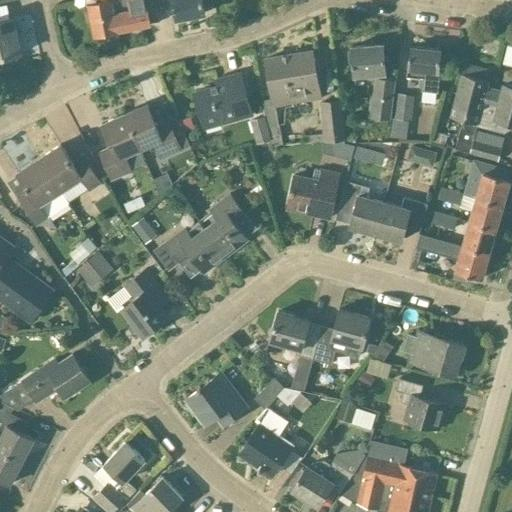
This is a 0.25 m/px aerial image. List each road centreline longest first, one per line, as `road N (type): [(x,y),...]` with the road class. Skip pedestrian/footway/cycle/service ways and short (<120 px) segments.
road 1 (residential): [(131,387),(300,266),(511,317)]
road 2 (residential): [(60,88),(265,27),(316,0)]
road 3 (residential): [(262,511),(209,471),(131,387)]
road 4 (residential): [(467,511),(511,341)]
road 5 (residential): [(35,511),(78,435),(131,387)]
